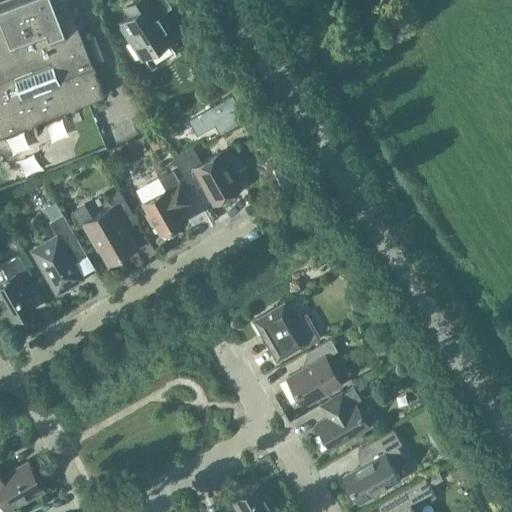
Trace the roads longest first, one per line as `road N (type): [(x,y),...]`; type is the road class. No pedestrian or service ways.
road 1 (residential): [(511,441),(228,0)]
road 2 (residential): [(9,372),(257,230)]
road 3 (residential): [(115,511),(263,426)]
road 4 (residential): [(85,511),(9,372)]
